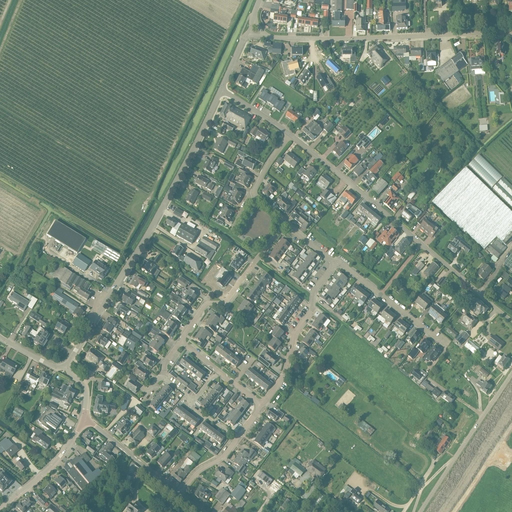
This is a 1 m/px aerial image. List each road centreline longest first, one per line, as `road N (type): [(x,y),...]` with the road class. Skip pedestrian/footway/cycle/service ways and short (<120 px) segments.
road 1 (residential): [(65,368),(153,225),(222,90)]
road 2 (residential): [(511,320),(290,134)]
road 3 (residential): [(511,33),(312,38)]
road 4 (residential): [(261,406),(287,369),(292,335),(310,312),(313,292),(336,261)]
road 5 (unclassified): [(419,511),(511,373)]
road 6 (residential): [(444,345),(336,261)]
road 7 (residential): [(179,494),(82,421)]
